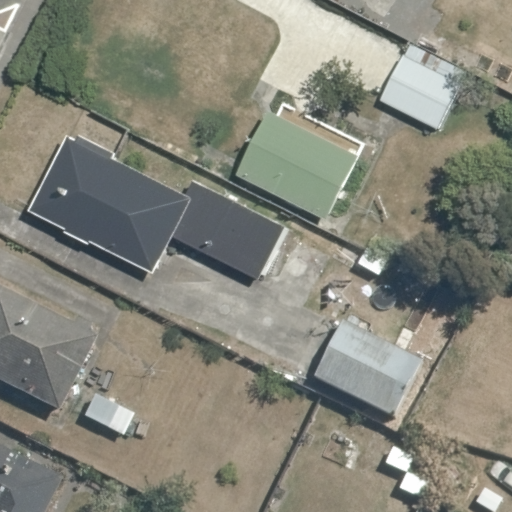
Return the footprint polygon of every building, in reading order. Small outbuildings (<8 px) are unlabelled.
[(394,134),(404,114),(440,133),(467,80),(411,51),(389,93),(373,124),(394,134)] [(368,148),(282,105),(245,180),(331,223),(368,148)] [(202,196),(140,165),(137,170),(76,139),(36,215),(162,279),(180,242),(262,283),(290,227),(207,186),(202,196)] [(100,336),(0,285),(0,385),(60,416),(100,336)] [(416,361),(341,325),(314,381),(390,416),(416,361)] [(143,408),(93,386),(78,419),(128,441),(143,408)] [(369,447),(316,414),(298,444),(351,477),(369,447)] [(412,460),(381,443),(364,475),(396,492),(412,460)] [(49,511),(65,477),(0,448),(0,511),(49,511)]
